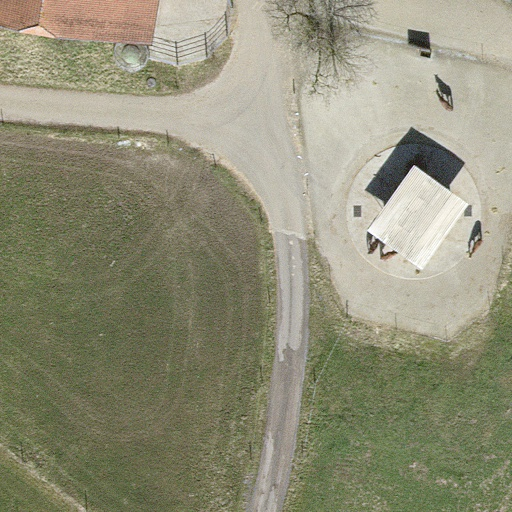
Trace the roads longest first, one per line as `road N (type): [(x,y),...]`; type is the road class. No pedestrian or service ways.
road 1 (track): [(274,87),(302,326),(261,511)]
road 2 (track): [(0,96),(193,113),(274,87)]
road 3 (track): [(274,87),(365,0)]
